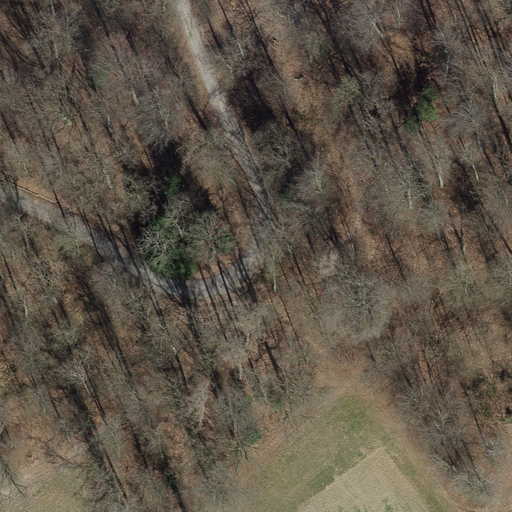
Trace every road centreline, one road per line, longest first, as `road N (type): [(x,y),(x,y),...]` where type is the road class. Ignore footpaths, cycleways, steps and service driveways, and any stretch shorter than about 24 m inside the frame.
road 1 (track): [(0,493),(184,380),(236,326),(238,275)]
road 2 (track): [(262,227),(238,275),(195,290),(145,276),(94,232),(0,190)]
road 3 (track): [(262,227),(261,180),(223,119),(177,0)]
